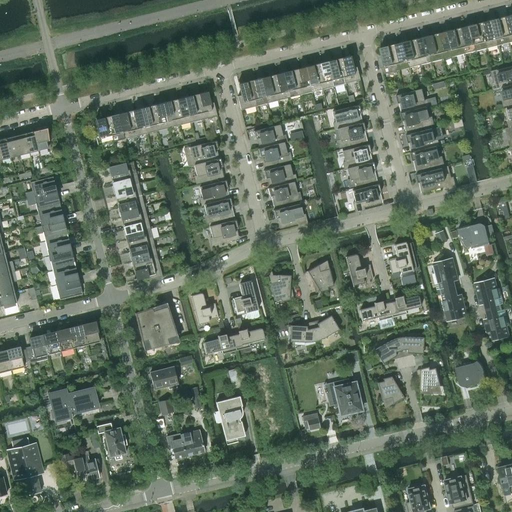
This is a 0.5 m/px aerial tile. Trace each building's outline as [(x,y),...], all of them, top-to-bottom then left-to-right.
[(511,15),(503,17),(509,42),(510,42),(511,41),(511,15)] [(503,17),(492,20),(498,45),(499,45),(508,43),(509,45),(511,44),(510,42),(509,42),(503,17)] [(492,20),(481,23),(487,48),(488,48),(497,46),(498,48),(500,47),(499,45),(498,45),(492,20)] [(481,23),(470,26),(476,51),(477,51),(486,48),(487,50),(489,50),(488,48),(487,48),(481,23)] [(470,26),(459,28),(465,54),(466,53),(475,51),(476,53),(478,53),(477,51),(476,51),(470,26)] [(459,28),(448,31),(454,56),(455,56),(464,54),(465,56),(467,56),(466,53),(465,54),(459,28)] [(448,31),(437,34),(443,59),(444,59),(453,57),(454,59),(456,58),(455,56),(454,56),(448,31)] [(437,34),(426,37),(432,62),(433,62),(442,59),(442,62),(445,61),(444,59),(443,59),(437,34)] [(426,37),(415,39),(421,65),(422,64),(431,62),(431,64),(434,64),(433,62),(432,62),(426,37)] [(415,39),(403,42),(410,67),(411,67),(420,65),(420,67),(422,67),(422,64),(421,65),(415,39)] [(403,42),(392,45),(399,70),(400,70),(409,68),(409,70),(411,69),(411,67),(410,67),(403,42)] [(384,60),(380,61),(383,74),(398,70),(398,73),(400,72),(400,70),(399,70),(392,45),(381,48),(384,60)] [(349,56),(338,59),(344,84),(345,84),(360,80),(356,67),(352,68),(349,56)] [(338,59),(327,61),(333,87),(334,86),(343,84),(344,86),(346,86),(345,84),(344,84),(338,59)] [(327,61),(316,64),(322,89),(323,89),(332,87),(333,89),(335,89),(334,86),(333,87),(327,61)] [(316,64),(305,67),(311,92),(312,92),(321,90),(322,92),(324,91),(323,89),(322,89),(316,64)] [(494,90),(502,88),(511,84),(511,66),(491,71),(494,83),(492,83),(494,90)] [(305,67),(294,70),(300,95),(301,95),(310,92),(311,95),(313,94),(312,92),(311,92),(305,67)] [(294,70),(283,73),(289,98),(290,97),(299,95),(300,97),(302,97),(301,95),(300,95),(294,70)] [(283,73),(272,75),(278,100),(279,100),(288,98),(289,100),(291,100),(290,97),(289,98),(283,73)] [(272,75),(261,78),(267,103),(268,103),(277,101),(277,103),(280,102),(279,100),(278,100),(272,75)] [(261,78),(250,81),(256,106),(257,106),(266,103),(266,106),(269,105),(268,103),(267,103),(261,78)] [(241,95),(237,96),(241,110),(255,106),(255,109),(257,108),(257,106),(256,106),(250,81),(238,84),(241,95)] [(511,84),(502,88),(505,99),(502,99),(504,106),(511,104),(511,84)] [(398,104),(401,103),(403,103),(403,105),(401,106),(403,112),(427,106),(427,107),(429,106),(427,100),(425,100),(422,89),(396,95),(398,104)] [(206,92),(195,95),(201,120),(202,119),(217,116),(213,102),(209,103),(206,92)] [(195,95),(184,97),(190,122),(191,122),(200,120),(201,122),(203,122),(202,119),(201,120),(195,95)] [(184,97),(173,100),(179,125),(180,125),(189,123),(190,125),(192,124),(191,122),(190,122),(184,97)] [(173,100),(162,103),(168,128),(169,128),(178,125),(179,128),(181,127),(180,125),(179,125),(173,100)] [(162,103),(151,106),(157,131),(158,130),(167,128),(168,130),(170,130),(169,128),(168,128),(162,103)] [(335,130),(337,129),(360,123),(359,117),(357,117),(356,114),(361,113),(359,105),(332,111),(335,123),(333,123),(335,130)] [(151,106),(140,108),(146,134),(147,133),(156,131),(157,133),(159,133),(158,130),(157,131),(151,106)] [(427,106),(403,112),(400,113),(403,121),(407,120),(408,123),(406,124),(407,130),(434,124),(432,117),(430,118),(427,107),(427,106)] [(140,108),(129,111),(135,136),(136,136),(145,134),(146,136),(148,136),(147,133),(146,134),(140,108)] [(129,111),(118,114),(124,139),(125,139),(134,137),(135,139),(137,138),(136,136),(135,136),(129,111)] [(118,114),(107,117),(113,142),(114,142),(123,139),(124,142),(126,141),(125,139),(124,139),(118,114)] [(115,144),(114,142),(113,142),(107,117),(95,120),(98,131),(94,132),(98,146),(112,142),(112,144),(115,144)] [(337,129),(340,140),(337,141),(339,148),(365,141),(365,140),(363,134),(361,135),(361,132),(365,131),(363,122),(360,123),(337,129)] [(255,140),(258,139),(260,138),(261,141),(259,142),(260,148),(284,142),(284,143),(286,142),(285,138),(285,135),(282,136),(279,125),(253,131),(255,140)] [(406,135),(408,143),(413,142),(413,145),(411,146),(413,152),(437,146),(439,146),(437,139),(441,138),(441,137),(443,136),(441,129),(439,129),(439,127),(432,129),(432,128),(406,135)] [(47,128),(33,131),(38,151),(48,148),(46,141),(49,141),(47,128)] [(291,139),(304,137),(303,130),(290,132),(291,139)] [(33,131),(24,134),(29,153),(38,151),(33,131)] [(24,134),(14,136),(19,155),(29,153),(24,134)] [(14,136),(5,138),(10,158),(19,155),(14,136)] [(5,138),(0,139),(0,156),(1,160),(10,158),(5,138)] [(217,159),(216,152),(214,153),(213,150),(218,149),(216,141),(184,149),(187,160),(188,167),(194,165),(217,159)] [(284,142),(260,148),(258,149),(260,157),(264,156),(265,159),(263,159),(265,165),(264,166),(291,160),(289,153),(287,154),(284,143),(284,142)] [(344,170),(347,169),(347,168),(370,163),(369,156),(367,157),(366,154),(371,153),(369,144),(342,151),(345,162),(343,163),(344,170)] [(437,146),(413,152),(410,153),(412,161),(417,160),(418,163),(416,163),(417,169),(417,170),(444,163),(442,157),(440,157),(437,146)] [(222,176),(220,170),(218,171),(218,168),(222,167),(220,158),(217,159),(194,165),(197,176),(194,177),(196,183),(222,177),(222,176)] [(133,161),(108,168),(111,179),(136,173),(136,172),(133,161)] [(347,168),(347,169),(350,180),(347,180),(349,187),(375,181),(375,180),(373,174),(371,174),(370,171),(375,170),(373,162),(370,163),(347,168)] [(265,179),(268,179),(270,178),(271,181),(269,181),(270,188),(294,182),(296,182),(294,175),(292,176),(289,164),(263,171),(265,179)] [(416,175),(418,183),(423,182),(423,185),(421,185),(423,191),(423,192),(455,184),(453,177),(451,178),(448,167),(416,175)] [(136,173),(111,179),(113,190),(139,184),(138,183),(136,174),(138,173),(138,171),(136,172),(136,173)] [(25,193),(26,199),(55,192),(54,187),(55,186),(52,177),(30,182),(32,191),(25,193)] [(227,198),(226,192),(224,192),(223,190),(228,189),(226,180),(199,187),(202,198),(200,199),(202,205),(204,205),(204,204),(227,198)] [(139,184),(113,190),(116,201),(141,195),(141,194),(139,185),(141,184),(141,182),(138,183),(139,184)] [(294,182),(270,188),(268,188),(270,197),(274,196),(275,198),(273,199),(275,205),(274,205),(274,206),(301,199),(299,193),(297,193),(294,182)] [(353,202),(354,209),(381,203),(381,202),(380,202),(379,196),(377,196),(376,194),(381,192),(378,184),(352,191),(355,202),(353,202)] [(55,192),(26,199),(28,206),(35,204),(37,212),(60,206),(58,197),(56,197),(55,192)] [(141,195),(116,201),(119,212),(144,206),(144,205),(142,196),(144,195),(143,193),(141,194),(141,195)] [(230,198),(227,198),(204,204),(204,205),(207,216),(204,216),(206,223),(232,216),(230,210),(228,210),(228,207),(232,206),(230,198)] [(147,216),(144,207),(147,206),(146,204),(144,205),(144,206),(119,212),(122,223),(147,217),(147,216)] [(275,219),(278,218),(280,218),(280,221),(279,221),(280,227),(280,228),(306,221),(305,215),(302,215),(299,204),(273,210),(275,219)] [(37,212),(41,226),(41,227),(62,221),(61,216),(62,216),(60,206),(37,212)] [(510,216),(507,206),(497,208),(500,218),(510,216)] [(147,217),(122,223),(124,234),(150,228),(149,227),(147,218),(149,217),(149,215),(147,216),(147,217)] [(210,238),(211,245),(238,238),(237,238),(236,232),(234,232),(233,229),(238,228),(236,220),(209,226),(212,238),(210,238)] [(41,227),(41,226),(33,228),(35,235),(42,233),(45,241),(67,235),(65,226),(64,226),(62,221),(41,227)] [(490,245),(485,226),(484,225),(483,224),(482,224),(481,224),(480,223),(479,223),(478,224),(458,229),(461,240),(461,241),(462,242),(462,243),(463,244),(464,246),(464,247),(465,248),(466,248),(467,249),(471,247),(473,246),(473,249),(483,246),(485,246),(487,258),(494,256),(492,244),(490,245)] [(150,228),(124,234),(127,245),(152,239),(152,238),(150,229),(152,229),(152,226),(149,227),(150,228)] [(435,234),(439,245),(448,242),(444,230),(435,234)] [(67,235),(45,241),(48,256),(70,250),(68,245),(70,245),(67,235)] [(152,239),(127,245),(130,256),(155,250),(155,249),(153,240),(155,240),(154,237),(152,238),(152,239)] [(405,242),(396,244),(395,245),(394,245),(394,246),(394,247),(397,259),(388,261),(391,274),(400,271),(401,274),(413,271),(406,243),(405,242)] [(155,250),(130,256),(133,268),(158,261),(158,260),(155,251),(158,251),(157,249),(155,249),(155,250)] [(70,250),(48,256),(52,270),(75,265),(72,255),(71,256),(70,250)] [(360,268),(357,256),(357,255),(356,255),(355,255),(345,257),(346,258),(345,258),(352,286),(364,283),(363,281),(373,278),(369,266),(360,268)] [(437,290),(455,285),(454,279),(458,278),(453,258),(433,263),(435,273),(433,274),(437,289),(437,290)] [(158,261),(133,268),(136,279),(147,276),(148,280),(162,276),(158,262),(161,262),(160,260),(158,260),(158,261)] [(11,261),(7,263),(0,264),(0,274),(14,271),(11,261)] [(318,264),(307,271),(315,285),(313,286),(315,293),(328,290),(327,287),(333,286),(329,269),(322,270),(321,263),(318,265),(318,264)] [(75,265),(52,270),(55,285),(77,280),(76,274),(77,274),(75,265)] [(16,281),(14,271),(0,274),(0,285),(12,282),(16,281)] [(289,292),(290,275),(277,275),(275,275),(276,282),(270,284),(274,301),(280,299),(281,302),(293,298),(292,291),(289,292)] [(485,308),(504,304),(503,303),(500,288),(497,288),(495,278),(475,283),(480,303),(484,302),(485,308)] [(77,280),(55,285),(59,300),(82,294),(80,284),(78,285),(77,280)] [(250,281),(241,283),(240,283),(240,284),(239,285),(242,297),(233,300),(236,312),(245,310),(246,312),(258,309),(251,282),(250,281)] [(0,295),(14,292),(12,282),(0,285),(0,295)] [(33,287),(28,289),(31,301),(36,299),(33,287)] [(447,321),(467,316),(462,296),(458,297),(457,291),(438,295),(438,296),(439,296),(442,311),(445,311),(447,321)] [(14,292),(0,295),(0,306),(3,306),(3,308),(15,305),(14,303),(17,303),(14,292)] [(206,307),(203,295),(202,294),(201,293),(200,293),(190,296),(191,297),(197,325),(209,322),(209,319),(218,317),(215,304),(206,307)] [(395,301),(388,302),(392,317),(406,314),(405,310),(419,307),(419,306),(421,306),(419,297),(418,297),(418,296),(417,296),(416,296),(402,299),(402,296),(394,298),(395,301)] [(322,308),(320,299),(313,301),(315,310),(322,308)] [(375,306),(361,309),(360,310),(359,311),(359,312),(362,321),(363,320),(363,321),(377,317),(378,321),(392,317),(388,302),(382,304),(381,301),(374,303),(375,306)] [(153,307),(147,309),(135,313),(142,341),(147,340),(150,348),(168,343),(167,338),(176,335),(167,306),(154,310),(153,307)] [(489,341),(509,336),(507,326),(509,325),(505,310),(505,309),(487,314),(488,320),(484,321),(489,341)] [(318,320),(311,322),(316,341),(318,340),(321,339),(322,339),(327,337),(327,336),(339,329),(330,315),(318,323),(318,320)] [(94,322),(82,325),(87,345),(99,342),(94,322)] [(305,326),(290,325),(290,341),(303,342),(304,343),(309,342),(313,342),(316,341),(311,322),(304,324),(305,326)] [(87,345),(82,325),(68,328),(73,348),(87,345)] [(68,328),(64,329),(55,332),(60,352),(73,348),(68,328)] [(238,334),(232,336),(236,350),(250,347),(249,343),(263,340),(263,339),(265,339),(262,330),(262,329),(261,329),(260,329),(246,332),(245,329),(238,331),(238,334)] [(60,352),(55,332),(42,335),(42,337),(47,355),(60,352)] [(218,339),(205,342),(204,343),(203,344),(203,345),(205,354),(207,354),(221,350),(222,354),(236,350),(232,336),(226,337),(225,334),(218,336),(218,339)] [(47,355),(42,337),(42,335),(29,338),(31,346),(25,348),(28,361),(29,363),(47,359),(47,355)] [(409,336),(404,337),(403,337),(401,337),(397,338),(402,357),(409,355),(408,353),(423,354),(423,338),(410,337),(409,336)] [(391,340),(386,342),(386,343),(374,350),(383,364),(395,356),(395,359),(402,357),(397,338),(394,339),(393,339),(391,340)] [(28,361),(25,348),(19,349),(19,347),(6,350),(11,370),(24,367),(22,362),(28,361)] [(0,372),(11,370),(6,350),(0,351),(0,372)] [(348,364),(359,361),(356,351),(345,353),(348,364)] [(181,365),(192,362),(191,355),(179,359),(181,365)] [(455,365),(459,384),(460,384),(461,385),(462,386),(463,386),(464,386),(465,386),(487,381),(484,370),(483,369),(483,368),(482,367),(482,365),(481,364),(480,363),(479,362),(478,361),(477,361),(473,363),(472,364),(471,361),(461,364),(455,365)] [(173,367),(150,373),(154,389),(167,385),(168,390),(176,388),(175,383),(177,383),(173,367)] [(430,367),(417,370),(419,377),(421,376),(420,393),(433,393),(436,393),(434,386),(441,385),(436,368),(430,369),(430,367)] [(238,368),(228,371),(231,383),(241,380),(238,368)] [(397,382),(395,375),(383,379),(383,381),(377,383),(381,400),(388,398),(390,405),(392,404),(403,397),(395,383),(397,382)] [(361,410),(355,382),(349,383),(348,378),(347,379),(333,382),(334,387),(336,397),(332,398),(334,408),(338,407),(340,415),(346,414),(346,416),(356,414),(356,411),(361,410)] [(93,388),(66,395),(71,413),(72,413),(78,411),(77,410),(88,406),(89,409),(98,406),(93,388)] [(48,394),(54,419),(65,416),(65,418),(73,416),(72,413),(71,413),(66,395),(65,390),(48,394)] [(195,408),(203,406),(199,390),(197,391),(191,392),(195,408)] [(240,420),(239,418),(240,418),(241,417),(241,416),(242,416),(242,415),(242,414),(242,413),(242,412),(242,411),(241,406),(242,406),(239,396),(215,402),(218,411),(213,412),(213,411),(216,425),(217,424),(216,424),(221,423),(225,441),(245,436),(241,421),(240,420)] [(158,402),(161,414),(173,411),(170,399),(158,402)] [(320,428),(318,418),(317,413),(305,415),(306,420),(302,421),(304,429),(308,429),(309,430),(320,428)] [(30,418),(33,431),(44,428),(41,415),(30,418)] [(104,432),(109,457),(114,456),(115,460),(121,459),(120,454),(125,453),(119,428),(109,430),(108,424),(96,427),(98,433),(104,432)] [(198,430),(189,432),(194,454),(204,451),(198,430)] [(189,432),(179,434),(184,456),(194,454),(189,432)] [(179,434),(166,437),(169,448),(172,447),(174,458),(184,456),(179,434)] [(43,473),(36,444),(29,445),(27,438),(11,441),(13,449),(6,451),(13,480),(20,478),(24,495),(40,491),(36,474),(43,473)] [(68,454),(60,456),(62,468),(71,466),(70,465),(74,464),(78,482),(88,480),(83,457),(81,457),(81,454),(68,457),(68,454)] [(88,456),(83,457),(88,480),(98,477),(95,465),(99,464),(98,459),(94,460),(94,459),(89,460),(88,456)] [(511,493),(511,463),(511,462),(504,464),(505,466),(499,468),(505,495),(511,493)] [(466,475),(444,480),(447,492),(469,486),(466,475)] [(411,501),(406,503),(408,511),(414,511),(421,510),(431,508),(425,485),(408,489),(411,501)] [(469,486),(447,492),(450,503),(452,503),(453,508),(473,503),(469,486)]
